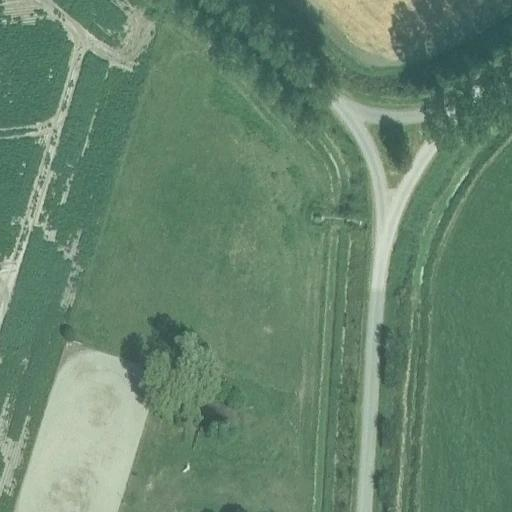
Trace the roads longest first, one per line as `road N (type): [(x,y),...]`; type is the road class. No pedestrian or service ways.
road 1 (unclassified): [(361,511),(387,219)]
road 2 (unclassified): [(338,101),(218,0)]
road 3 (unclassified): [(387,219),(457,109)]
road 4 (unclassified): [(338,101),(372,157),(387,219)]
road 5 (unclassified): [(457,109),(393,118),(338,101)]
